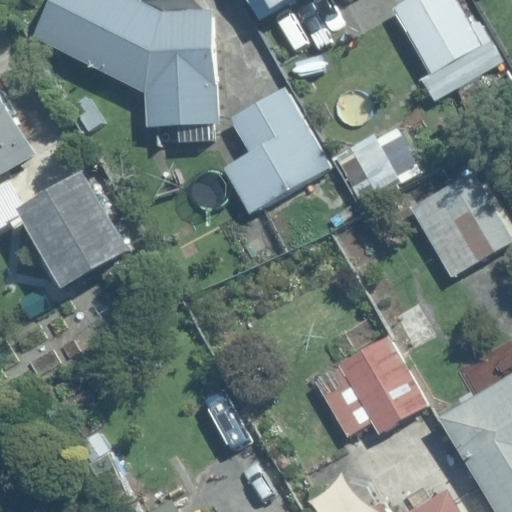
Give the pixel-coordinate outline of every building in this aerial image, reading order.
[(186,139),(213,140),(221,140),(221,100),(223,15),(167,14),(138,0),(59,0),(41,37),(154,94),(154,127),(186,127),(186,139)] [(254,0),(265,18),(296,0),(254,0)] [(418,0),(400,11),(403,16),(438,74),(486,45),(459,0),(418,0)] [(0,176),(40,154),(0,83),(0,176)] [(256,213),(312,180),(337,164),(292,90),(237,122),(257,155),(231,171),(256,213)] [(25,210),(31,220),(72,287),(137,247),(90,170),(25,210)] [(419,208),(427,222),(461,278),(511,247),(511,222),(481,171),(419,208)] [(0,234),(19,222),(0,192),(0,234)] [(424,300),(394,319),(415,353),(445,334),(424,300)] [(358,447),(371,440),(435,403),(398,338),(321,382),(358,447)] [(511,511),(511,344),(491,357),(507,383),(447,419),(448,420),(504,511),(511,511)] [(380,511),(469,511),(459,492),(423,511),(401,511),(396,503),(380,511)] [(184,511),(177,500),(156,511),(184,511)]
